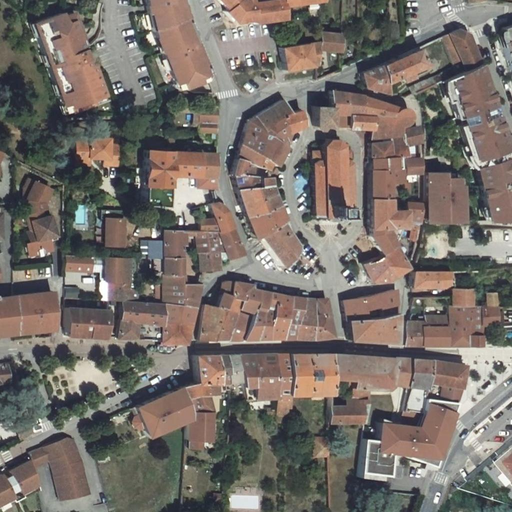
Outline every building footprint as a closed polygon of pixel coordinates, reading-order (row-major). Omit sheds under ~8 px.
[(149,0),(152,8),(154,7),(156,15),(161,32),(158,33),(161,40),(165,39),(168,47),(167,47),(169,53),(167,54),(169,61),(172,59),(176,70),(173,71),(179,84),(185,82),(188,89),(190,88),(201,84),(215,84),(202,50),(202,49),(199,41),(196,42),(188,21),(190,20),(187,7),(185,7),(183,1),(185,1),(185,0),(149,0)] [(219,0),(228,10),(225,13),(235,24),(253,22),(253,25),(282,22),(281,9),(315,6),(315,7),(322,7),(322,0),(268,0),(269,3),(263,3),(262,0),(250,0),(236,2),(234,0),(219,0)] [(462,0),(465,12),(479,9),(477,0),(462,0)] [(64,25),(39,34),(44,46),(40,48),(47,67),(50,65),(54,76),(50,77),(57,96),(61,94),(65,104),(61,105),(65,117),(71,114),(73,122),(90,116),(94,114),(93,111),(105,106),(101,97),(93,75),(90,77),(84,60),(80,52),(84,50),(75,25),(65,28),(64,25)] [(511,35),(507,37),(505,33),(491,38),(495,50),(490,51),(501,85),(508,107),(511,117),(511,35)] [(39,34),(35,35),(40,48),(44,46),(39,34)] [(397,34),(388,34),(388,46),(397,46),(397,34)] [(463,41),(455,37),(445,42),(438,46),(457,85),(466,80),(475,75),(478,74),(469,54),(463,41)] [(344,39),(321,38),(320,50),(320,58),(344,59),(344,39)] [(80,52),(84,60),(87,59),(89,58),(88,53),(86,49),(84,50),(80,52)] [(320,58),(320,50),(283,57),(286,81),(299,78),(319,74),(320,58)] [(84,60),(90,77),(93,75),(87,59),(84,60)] [(409,62),(382,77),(387,90),(397,86),(400,91),(410,87),(407,81),(420,75),(413,60),(409,62)] [(454,86),(444,91),(451,111),(447,112),(453,130),(460,128),(461,131),(458,132),(460,137),(456,138),(465,167),(467,166),(472,180),(475,179),(479,196),(476,197),(484,232),(511,231),(511,196),(505,169),(494,132),(490,133),(488,128),(487,128),(485,123),(490,120),(475,75),(457,85),(454,86)] [(368,98),(392,107),(387,90),(382,77),(375,79),(368,82),(368,98)] [(444,91),(454,86),(450,78),(431,87),(433,93),(435,96),(441,92),(444,91)] [(433,93),(431,87),(408,102),(411,107),(416,105),(419,104),(435,96),(433,93)] [(444,91),(441,92),(447,112),(451,111),(444,91)] [(334,103),(333,120),(332,127),(347,126),(350,126),(366,126),(366,107),(365,107),(334,103)] [(105,106),(93,111),(94,114),(106,110),(105,106)] [(388,116),(366,107),(366,126),(372,126),(387,125),(388,116)] [(287,123),(282,110),(271,117),(260,124),(274,146),(276,144),(270,131),(287,123)] [(71,114),(65,117),(67,124),(73,122),(71,114)] [(220,142),(221,116),(202,115),(201,141),(220,142)] [(387,125),(372,126),(372,145),(370,145),(370,150),(370,153),(388,153),(400,153),(400,137),(401,137),(403,136),(405,136),(406,134),(408,131),(408,128),(408,125),(408,123),(406,121),(404,119),(401,118),(399,118),(397,118),(395,119),(388,116),(387,125)] [(333,120),(314,120),(315,145),(323,143),(331,143),(332,131),(332,127),(333,120)] [(299,123),(287,123),(270,131),(276,144),(281,155),(292,149),(304,143),(299,123)] [(289,161),(279,156),(271,160),(266,150),(274,146),(260,124),(249,131),(244,153),(242,160),(273,176),(278,178),(283,170),(289,161)] [(347,126),(332,127),(332,131),(337,130),(337,131),(339,131),(339,141),(348,141),(348,144),(350,144),(350,126),(347,126)] [(366,126),(350,126),(350,144),(354,144),(370,145),(372,145),(372,126),(366,126)] [(416,137),(401,137),(400,137),(400,153),(400,157),(417,157),(416,137)] [(279,156),(281,155),(276,144),(274,146),(266,150),(271,160),(279,156)] [(108,149),(75,148),(74,167),(77,170),(83,170),(86,168),(88,168),(92,168),(92,166),(95,166),(95,168),(103,169),(103,175),(117,176),(118,156),(108,155),(108,149)] [(388,158),(388,173),(400,173),(400,157),(400,153),(388,153),(388,158)] [(333,156),(322,155),(317,160),(317,166),(308,166),(304,233),(312,233),(312,236),(330,237),(330,234),(341,235),(345,168),(336,167),(337,160),(333,156)] [(388,158),(369,158),(369,165),(369,174),(388,173),(388,158)] [(200,185),(200,161),(146,159),(146,168),(143,168),(142,177),(139,176),(139,193),(141,193),(140,200),(144,201),(144,214),(167,214),(168,203),(169,184),(200,185)] [(272,181),(273,176),(242,160),(239,171),(260,180),(270,184),(272,181)] [(219,174),(219,162),(200,161),(200,185),(219,186),(219,174)] [(239,171),(235,186),(259,190),(260,180),(239,171)] [(400,184),(400,188),(417,188),(417,172),(400,173),(400,174),(400,184)] [(368,185),(400,184),(400,174),(400,173),(388,173),(369,174),(368,179),(368,185)] [(382,199),(401,199),(400,197),(400,191),(400,188),(400,184),(368,185),(367,197),(366,214),(383,215),(383,205),(382,199)] [(446,184),(423,184),(422,199),(422,213),(426,213),(426,233),(457,233),(456,189),(446,189),(446,184)] [(218,199),(219,186),(200,185),(200,198),(218,199)] [(259,190),(235,186),(239,203),(261,201),(260,191),(259,190)] [(49,199),(27,187),(21,198),(26,201),(21,210),(23,216),(21,217),(23,225),(40,221),(43,220),(41,213),(49,199)] [(270,192),(260,191),(261,201),(239,203),(245,226),(278,220),(275,210),(270,192)] [(123,215),(101,213),(101,223),(105,223),(103,249),(124,250),(125,233),(122,233),(123,215)] [(217,213),(210,213),(214,227),(214,228),(215,231),(212,232),(211,228),(199,228),(200,240),(205,240),(218,239),(230,239),(223,216),(217,213)] [(401,244),(401,238),(401,228),(383,226),(383,215),(366,214),(365,228),(364,244),(383,245),(400,246),(401,244)] [(401,216),(401,228),(401,238),(416,239),(416,216),(401,216)] [(280,229),(278,220),(245,226),(252,253),(258,250),(283,239),(280,229)] [(42,228),(40,221),(23,225),(28,241),(29,241),(32,251),(27,252),(21,254),(25,269),(33,266),(34,270),(42,268),(41,267),(49,265),(47,256),(46,253),(52,251),(49,238),(47,227),(45,227),(42,228)] [(165,245),(163,264),(159,309),(183,311),(183,290),(184,279),(187,233),(167,233),(165,233),(165,245)] [(227,272),(218,239),(205,240),(205,263),(198,262),(197,289),(199,288),(210,285),(215,283),(213,281),(228,275),(227,272)] [(236,254),(230,239),(218,239),(227,272),(233,270),(240,268),(236,254)] [(288,249),(283,239),(258,250),(274,282),(294,260),(288,249)] [(165,245),(149,244),(148,263),(163,264),(165,245)] [(383,245),(364,244),(364,251),(375,270),(390,261),(400,246),(383,245)] [(92,259),(65,257),(64,274),(92,277),(92,259)] [(104,286),(103,305),(106,305),(120,307),(131,307),(132,294),(123,293),(126,261),(101,259),(99,286),(104,286)] [(402,281),(390,261),(375,270),(363,274),(358,276),(365,293),(382,290),(402,281)] [(444,282),(408,283),(407,292),(407,300),(410,300),(438,299),(444,295),(444,282)] [(183,290),(183,311),(191,312),(191,310),(196,294),(197,292),(183,290)] [(207,323),(200,322),(192,355),(196,355),(210,354),(221,354),(225,327),(228,312),(231,298),(221,296),(218,310),(219,311),(216,324),(207,323)] [(48,297),(11,301),(11,338),(49,333),(48,297)] [(237,298),(231,298),(228,312),(247,314),(248,302),(248,300),(237,298)] [(0,339),(11,338),(11,302),(0,303),(0,339)] [(247,314),(228,312),(225,327),(221,354),(233,354),(252,354),(265,305),(257,303),(248,302),(247,314)] [(369,308),(357,310),(360,333),(392,329),(393,303),(369,308)] [(464,307),(464,303),(444,304),(444,310),(445,320),(451,320),(464,320),(464,307)] [(482,304),(482,320),(495,320),(495,304),(482,304)] [(281,307),(265,305),(252,354),(266,354),(276,354),(288,309),(281,307)] [(464,307),(464,320),(472,320),(476,320),(475,306),(464,307)] [(158,345),(158,326),(159,309),(131,307),(120,307),(117,319),(134,323),(131,342),(131,343),(142,344),(158,345)] [(159,309),(158,326),(186,330),(188,323),(191,312),(183,311),(159,309)] [(294,309),(288,309),(276,354),(282,354),(293,354),(300,311),(294,309)] [(338,313),(341,336),(360,333),(357,310),(338,313)] [(300,311),(293,354),(299,354),(308,354),(313,312),(307,312),(303,311),(300,311)] [(105,341),(108,313),(64,312),(64,325),(63,339),(105,341)] [(319,313),(313,312),(308,354),(312,354),(327,351),(324,313),(319,313)] [(134,323),(117,319),(112,341),(119,342),(131,342),(134,323)] [(464,320),(451,320),(445,320),(443,320),(443,328),(444,338),(444,346),(465,346),(464,320)] [(472,320),(464,320),(465,346),(444,346),(444,360),(468,360),(478,360),(477,336),(496,336),(495,320),(476,320),(472,320)] [(186,330),(158,326),(158,345),(158,348),(169,349),(181,349),(185,336),(186,330)] [(421,339),(444,338),(443,328),(420,329),(420,333),(421,339)] [(391,356),(392,329),(360,333),(341,336),(344,353),(391,356)] [(421,339),(420,333),(401,333),(401,357),(416,359),(416,339),(421,339)] [(416,359),(444,360),(444,346),(444,338),(421,339),(416,339),(416,359)] [(188,388),(205,389),(207,389),(207,367),(187,366),(188,388)] [(207,367),(207,389),(221,389),(221,367),(207,367)] [(221,367),(221,389),(221,395),(232,395),(233,367),(221,367)] [(233,367),(232,395),(232,411),(271,409),(271,406),(267,367),(233,367)] [(279,367),(267,367),(271,406),(283,407),(279,367)] [(328,392),(326,369),(307,367),(286,367),(279,367),(283,407),(328,408),(328,404),(328,392)] [(392,373),(326,369),(328,392),(350,394),(371,396),(386,398),(386,397),(392,373)] [(386,397),(402,399),(408,374),(392,373),(386,397)] [(427,375),(408,374),(402,399),(421,402),(423,394),(427,375)] [(439,397),(437,412),(454,413),(465,377),(427,375),(423,394),(439,397)] [(174,431),(174,441),(175,451),(199,450),(198,421),(200,421),(199,395),(205,394),(205,389),(188,388),(172,394),(174,431)] [(172,394),(158,401),(163,435),(174,431),(172,394)] [(371,396),(350,394),(351,411),(368,413),(369,409),(371,396)] [(142,409),(127,417),(129,426),(125,427),(122,431),(123,436),(127,440),(131,439),(132,448),(160,437),(162,442),(166,441),(167,443),(174,441),(174,431),(163,435),(158,401),(142,409)] [(271,406),(271,409),(272,420),(273,429),(282,428),(282,421),(285,421),(283,407),(271,406)] [(351,411),(345,411),(345,417),(329,417),(329,431),(365,432),(368,413),(351,411)] [(429,477),(454,413),(437,412),(419,411),(416,423),(404,422),(401,422),(399,429),(413,432),(412,436),(374,432),(373,447),(375,447),(375,450),(363,448),(356,486),(385,489),(387,464),(402,465),(406,467),(406,468),(429,477)] [(29,437),(25,423),(16,426),(21,442),(29,437)] [(328,446),(312,446),(312,464),(328,465),(328,446)] [(60,451),(24,469),(26,476),(29,485),(45,477),(49,485),(55,511),(79,511),(87,510),(77,476),(68,455),(60,451)] [(499,467),(459,500),(506,511),(511,511),(511,455),(510,457),(511,459),(511,469),(505,474),(499,467)] [(511,459),(510,457),(499,467),(505,474),(511,469),(511,459)] [(26,476),(4,488),(6,491),(13,504),(11,505),(14,511),(19,511),(17,509),(33,500),(29,485),(26,476)] [(6,491),(0,494),(0,495),(6,507),(9,506),(11,511),(14,511),(11,505),(13,504),(6,491)] [(0,511),(11,511),(9,506),(6,507),(0,495),(0,511)] [(459,500),(451,498),(446,511),(448,511),(458,511),(463,501),(459,500)] [(33,500),(17,509),(19,511),(21,511),(35,505),(33,500)]
